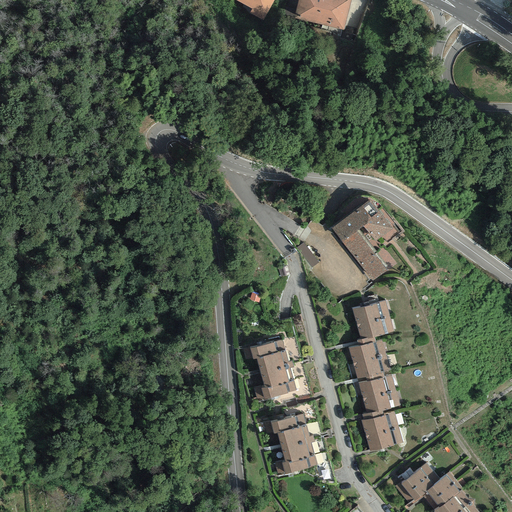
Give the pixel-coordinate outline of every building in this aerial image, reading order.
[(276,0),(236,0),(269,16),(276,0)] [(352,2),(342,0),(304,0),(299,21),(343,34),(352,2)] [(403,234),(371,195),(333,226),(376,279),(395,264),(384,250),(403,234)] [(313,264),(318,259),(309,247),(308,248),(303,242),(298,246),(313,264)] [(388,305),(356,313),(364,344),(348,349),(364,414),(354,417),(364,457),(401,447),(392,411),(402,409),(384,337),(395,334),(388,305)] [(290,344),(250,351),(260,400),(300,393),(290,344)] [(305,413),(265,421),(274,472),(315,465),(305,413)] [(449,484),(434,467),(404,493),(420,511),(423,511),(433,504),(439,511),(484,511),(455,478),(449,484)]
